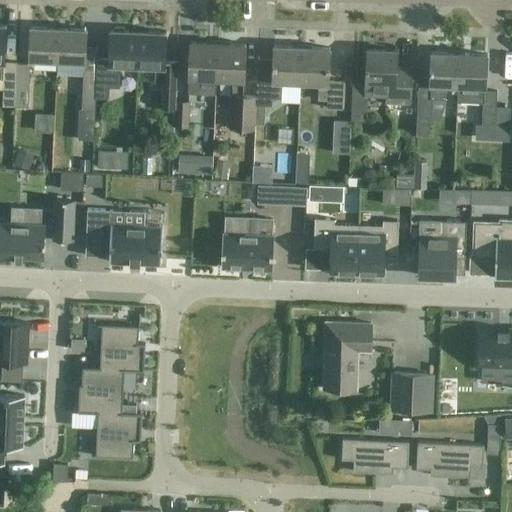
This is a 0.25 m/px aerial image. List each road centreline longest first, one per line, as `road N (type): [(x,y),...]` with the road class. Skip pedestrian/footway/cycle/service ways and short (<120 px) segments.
road 1 (residential): [(511,301),(172,289)]
road 2 (residential): [(172,289),(172,472)]
road 3 (residential): [(265,491),(435,498)]
road 4 (residential): [(57,424),(61,287)]
